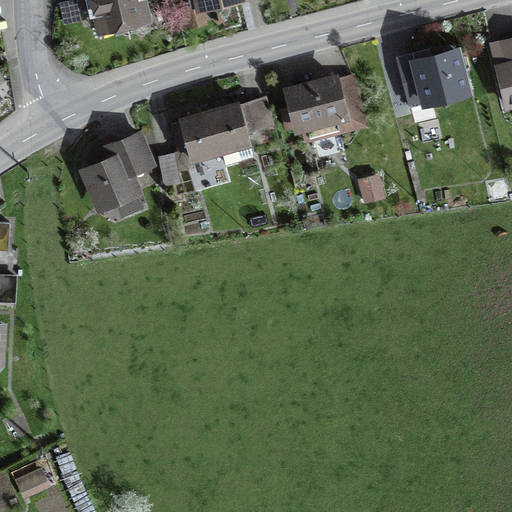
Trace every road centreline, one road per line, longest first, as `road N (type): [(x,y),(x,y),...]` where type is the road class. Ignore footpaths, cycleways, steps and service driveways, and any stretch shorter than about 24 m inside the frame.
road 1 (tertiary): [(54,123),(190,69),(461,0)]
road 2 (unclassified): [(54,123),(33,60),(30,0)]
